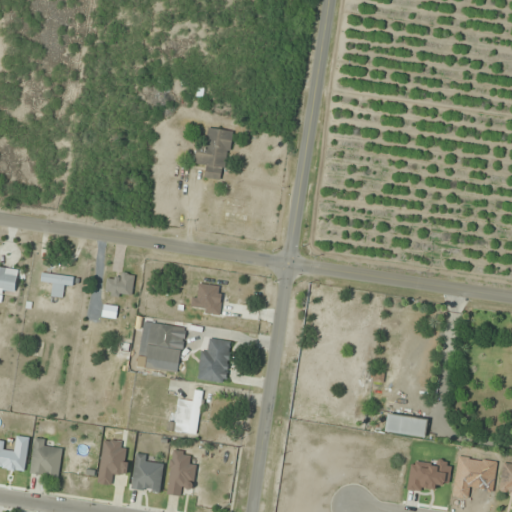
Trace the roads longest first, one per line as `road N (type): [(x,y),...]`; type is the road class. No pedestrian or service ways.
road 1 (tertiary): [(0,221),(511,299)]
road 2 (tertiary): [(252,511),(326,0)]
